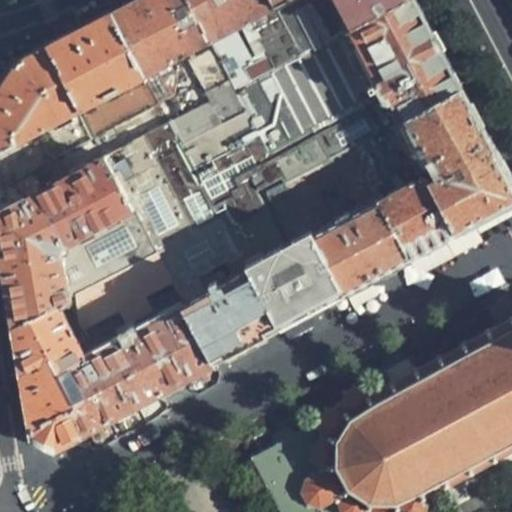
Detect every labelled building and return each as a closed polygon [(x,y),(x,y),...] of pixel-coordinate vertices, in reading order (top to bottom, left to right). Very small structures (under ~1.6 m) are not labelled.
[(132,0),(112,11),(145,74),(149,81),(161,103),(176,95),(178,76),(173,68),(161,74),(158,68),(210,41),(188,0),(132,0)] [(301,52),(273,0),(188,0),(210,41),(214,48),(230,79),(234,87),(301,52)] [(351,26),(399,0),(273,0),(301,52),(351,26)] [(436,38),(416,0),(399,0),(351,26),(401,118),(462,86),(436,38)] [(145,74),(112,11),(84,26),(50,44),(83,107),(145,74)] [(401,118),(351,26),(301,52),(234,87),(260,137),(281,177),(283,181),(350,145),(366,136),(401,118)] [(83,107),(50,44),(21,59),(1,89),(0,90),(0,187),(35,170),(98,137),(86,114),(36,140),(23,147),(19,139),(32,133),(83,107)] [(206,90),(230,79),(214,48),(191,59),(206,90)] [(260,137),(234,87),(230,79),(206,90),(212,102),(227,130),(201,144),(186,115),(173,122),(172,120),(170,121),(196,170),(260,137)] [(86,114),(98,137),(161,103),(149,81),(86,114)] [(511,181),(490,140),(462,86),(401,118),(366,136),(388,176),(414,162),(453,235),(511,203),(511,181)] [(227,130),(212,102),(186,115),(201,144),(227,130)] [(194,230),(220,217),(218,213),(258,191),(257,189),(281,177),(260,137),(196,170),(170,121),(145,134),(194,230)] [(36,140),(32,133),(19,139),(23,147),(36,140)] [(159,248),(194,230),(145,134),(107,154),(137,210),(159,248)] [(446,239),(453,235),(414,162),(388,176),(366,136),(350,145),(408,259),(446,239)] [(408,259),(350,145),(283,181),(343,294),(376,277),(408,259)] [(0,243),(7,286),(14,326),(69,296),(61,255),(63,248),(137,210),(107,154),(44,188),(0,211),(0,243)] [(0,187),(0,211),(44,188),(39,178),(35,170),(0,187)] [(310,312),(343,294),(283,181),(266,191),(291,239),(286,242),(258,191),(218,213),(220,217),(280,328),(310,312)] [(61,255),(69,296),(79,292),(159,248),(137,210),(63,248),(61,255)] [(246,346),(280,328),(220,217),(194,230),(159,248),(175,279),(168,283),(175,296),(180,305),(212,364),(246,346)] [(93,319),(98,329),(101,335),(175,296),(168,283),(175,279),(159,248),(79,292),(90,313),(87,315),(89,320),(93,319)] [(511,313),(511,293),(489,305),(495,317),(499,316),(501,319),(511,313)] [(55,449),(110,419),(97,392),(115,382),(97,349),(89,334),(69,296),(14,326),(24,381),(33,436),(55,449)] [(144,401),(212,364),(180,305),(97,349),(115,382),(97,392),(110,419),(144,401)] [(511,443),(511,317),(492,328),(404,375),(383,387),(374,391),(366,387),(357,389),(349,393),(347,400),(347,406),(338,407),(328,411),(323,417),(321,426),(323,435),(315,441),(311,448),(311,455),(314,460),(318,467),(310,473),(304,482),(306,491),(310,499),(317,501),(327,500),(335,497),(338,501),(340,508),(346,511),(358,511),(363,510),(364,511),(392,511),(396,507),(403,510),(413,511),(417,510),(423,507),(427,500),(427,491),(451,477),(475,464),(511,443)] [(321,426),(323,417),(300,430),(298,426),(279,436),(281,440),(274,443),(275,446),(253,458),(281,511),(364,511),(363,510),(358,511),(346,511),(340,508),(338,501),(335,497),(327,500),(317,501),(310,499),(306,491),(304,482),(310,473),(318,467),(314,460),(311,455),(311,448),(315,441),(323,435),(321,426)]
